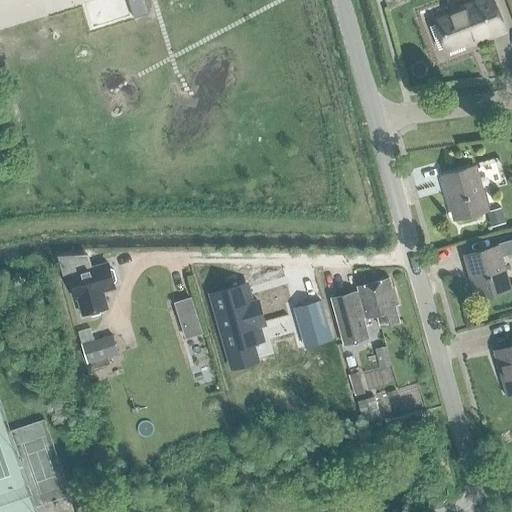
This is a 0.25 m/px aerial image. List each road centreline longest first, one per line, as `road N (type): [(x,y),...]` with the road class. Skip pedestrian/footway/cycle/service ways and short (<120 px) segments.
road 1 (track): [(338,117),(361,213),(342,229),(67,227),(0,236)]
road 2 (unclassified): [(483,511),(377,121)]
road 3 (residential): [(377,121),(511,102)]
road 4 (unclassified): [(377,121),(341,0)]
